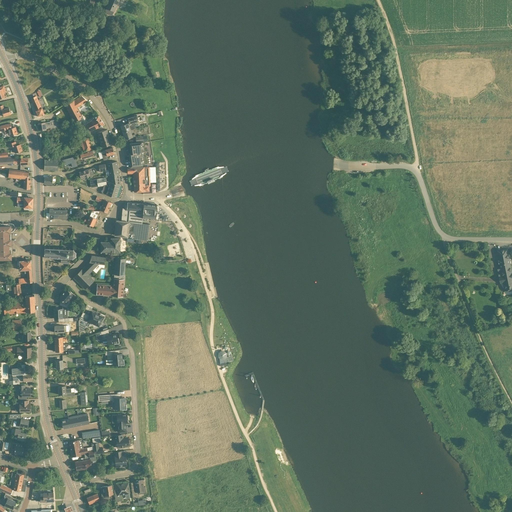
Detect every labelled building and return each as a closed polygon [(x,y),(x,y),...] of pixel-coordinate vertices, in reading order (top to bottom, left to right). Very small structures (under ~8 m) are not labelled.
[(115,12),(119,1),(121,2),(121,0),(109,0),(106,8),(105,12),(112,15),(114,11),(115,12)] [(38,100),(36,96),(31,98),(39,117),(45,114),(41,107),(38,100)] [(81,115),(73,101),(66,106),(76,125),(79,123),(80,125),(82,124),(87,133),(91,131),(105,125),(98,115),(93,119),(91,121),(87,123),(85,124),(81,115)] [(4,116),(11,114),(9,108),(4,109),(3,105),(0,105),(0,112),(2,111),(4,116)] [(132,123),(138,121),(136,116),(127,119),(129,123),(121,125),(123,132),(130,130),(134,129),(132,123)] [(45,122),(38,123),(39,130),(46,129),(45,126),(50,125),(50,122),(45,122)] [(11,128),(10,123),(0,126),(0,130),(1,131),(3,130),(4,132),(5,133),(7,133),(9,132),(10,135),(17,134),(15,127),(11,128)] [(102,147),(112,144),(110,139),(107,129),(98,133),(100,139),(99,139),(101,143),(102,147)] [(135,136),(134,132),(131,133),(130,130),(123,132),(125,139),(132,137),(135,136)] [(84,152),(92,149),(88,137),(80,139),(84,152)] [(15,153),(22,151),(20,144),(16,145),(15,142),(8,143),(10,147),(13,146),(15,153)] [(144,142),(137,143),(130,144),(131,152),(129,153),(129,154),(130,154),(130,156),(131,167),(145,165),(144,156),(145,155),(144,142)] [(107,156),(114,154),(115,153),(113,148),(113,147),(104,150),(103,148),(99,149),(100,151),(101,151),(102,154),(104,160),(108,159),(107,156)] [(81,159),(94,156),(92,151),(80,154),(81,159)] [(8,157),(0,157),(0,164),(11,164),(11,163),(13,163),(13,164),(20,163),(20,165),(28,164),(28,158),(14,159),(13,157),(8,157)] [(75,157),(62,160),(64,165),(71,163),(72,167),(77,165),(75,157)] [(58,170),(58,165),(58,160),(44,160),(44,170),(58,170)] [(98,165),(100,172),(106,170),(106,168),(108,168),(110,175),(119,174),(118,166),(117,161),(98,165)] [(152,182),(153,191),(161,191),(160,162),(156,163),(156,167),(150,167),(151,182),(152,182)] [(150,167),(144,167),(127,168),(128,173),(134,173),(134,192),(145,191),(149,191),(149,186),(150,186),(150,167)] [(28,180),(29,172),(9,169),(9,171),(6,171),(7,174),(9,174),(8,177),(24,179),(23,189),(30,189),(31,180),(28,180)] [(88,169),(81,171),(79,172),(81,179),(90,176),(90,175),(88,169)] [(119,174),(110,175),(108,175),(109,182),(120,185),(121,183),(119,174)] [(120,185),(109,182),(106,181),(106,177),(90,180),(91,187),(104,185),(102,192),(107,194),(106,194),(110,196),(116,197),(120,185)] [(112,202),(109,201),(105,199),(97,196),(95,200),(103,203),(100,210),(107,213),(112,202)] [(32,208),(33,198),(24,197),(18,197),(18,202),(24,202),(24,207),(32,208)] [(127,236),(127,238),(134,239),(142,240),(148,241),(150,224),(142,223),(142,218),(144,204),(127,202),(127,205),(125,204),(125,206),(124,206),(124,208),(123,208),(122,216),(121,216),(121,219),(122,219),(121,221),(117,220),(115,235),(127,236)] [(157,210),(157,205),(157,204),(145,204),(145,203),(144,203),(144,204),(143,217),(144,217),(156,218),(156,217),(156,213),(156,212),(157,210)] [(93,226),(96,220),(100,211),(94,211),(93,211),(89,220),(85,218),(84,222),(87,223),(89,224),(93,226)] [(0,259),(12,259),(12,258),(11,252),(11,246),(11,232),(12,232),(13,231),(14,230),(15,229),(15,228),(15,227),(15,226),(14,226),(14,225),(13,224),(12,224),(12,223),(11,223),(1,224),(1,226),(0,226),(0,259)] [(171,230),(161,230),(161,244),(171,243),(171,230)] [(120,252),(121,238),(111,238),(111,241),(111,246),(115,246),(116,252),(120,252)] [(101,242),(101,253),(110,252),(110,254),(112,254),(112,252),(116,252),(115,246),(111,246),(111,241),(101,242)] [(44,247),(44,248),(44,257),(45,258),(45,257),(49,257),(49,258),(49,257),(52,257),(52,258),(53,258),(53,257),(57,257),(57,258),(58,258),(58,257),(61,257),(61,259),(61,263),(69,263),(69,258),(72,258),(72,259),(73,259),(73,258),(75,256),(76,257),(76,256),(75,255),(76,253),(77,252),(77,251),(75,252),(74,250),(74,249),(73,248),(73,249),(70,249),(70,248),(69,248),(69,249),(66,249),(66,248),(66,247),(65,247),(62,247),(62,248),(62,249),(59,249),(59,248),(58,248),(58,249),(54,248),(54,247),(53,247),(53,248),(50,248),(50,247),(49,247),(49,248),(45,248),(45,247),(44,247)] [(511,272),(507,249),(498,251),(501,268),(498,268),(501,283),(504,282),(505,290),(507,290),(509,291),(511,291),(511,290),(511,272)] [(89,261),(88,263),(94,269),(99,263),(105,264),(106,257),(92,255),(91,258),(90,258),(90,259),(89,261)] [(123,297),(124,279),(125,258),(116,258),(114,286),(97,284),(96,295),(97,295),(97,294),(113,296),(121,297),(123,297)] [(32,282),(31,260),(20,261),(20,270),(24,270),(25,273),(27,273),(28,278),(19,279),(19,283),(32,282)] [(74,278),(85,289),(94,280),(88,275),(82,269),(73,277),(74,278)] [(21,295),(20,284),(10,285),(10,286),(9,286),(8,286),(8,288),(9,289),(13,288),(14,296),(21,295)] [(73,294),(71,292),(70,293),(67,289),(64,292),(62,294),(62,295),(59,298),(61,299),(59,305),(68,308),(70,301),(69,300),(73,295),(73,294)] [(34,295),(32,295),(26,296),(26,302),(4,304),(5,314),(10,314),(10,313),(27,312),(35,312),(35,311),(35,303),(34,295)] [(54,318),(63,318),(63,308),(59,308),(59,307),(55,308),(54,308),(54,309),(54,318)] [(83,312),(81,317),(79,321),(79,331),(83,331),(88,321),(100,326),(102,320),(103,320),(105,316),(100,314),(100,315),(92,311),(90,315),(83,312)] [(20,329),(22,329),(21,320),(12,320),(13,329),(10,329),(10,330),(20,329)] [(114,344),(119,343),(119,338),(117,338),(117,333),(109,335),(108,329),(103,331),(101,332),(96,333),(97,340),(102,340),(107,339),(108,345),(114,344)] [(30,331),(25,331),(22,332),(22,340),(22,341),(23,341),(25,341),(25,340),(31,340),(31,337),(32,336),(32,335),(32,334),(31,334),(30,331)] [(67,344),(63,344),(55,344),(56,352),(63,351),(67,350),(67,347),(67,344)] [(31,357),(31,347),(17,347),(17,351),(17,355),(24,355),(24,357),(31,357)] [(119,364),(119,365),(124,365),(124,359),(122,359),(122,353),(114,354),(113,350),(105,351),(105,355),(107,355),(108,359),(113,359),(114,364),(119,364)] [(229,355),(229,354),(228,353),(228,352),(227,351),(226,351),(226,350),(225,350),(224,350),(223,350),(222,351),(221,352),(220,353),(220,354),(220,355),(220,356),(221,357),(221,358),(222,358),(224,362),(226,361),(224,359),(225,359),(226,359),(226,358),(227,358),(227,357),(228,357),(228,356),(229,355)] [(57,368),(57,369),(63,368),(63,366),(67,365),(66,362),(63,362),(63,360),(56,360),(57,365),(56,366),(56,368),(57,368)] [(24,381),(32,380),(32,379),(33,379),(33,376),(32,377),(32,373),(26,373),(26,364),(9,365),(9,368),(8,369),(9,375),(12,374),(13,384),(20,384),(19,381),(24,380),(24,381)] [(26,399),(26,396),(31,396),(31,388),(25,388),(25,385),(18,385),(18,391),(22,391),(22,396),(21,396),(19,399),(26,399)] [(58,386),(59,394),(66,394),(66,396),(75,395),(75,393),(74,387),(70,387),(70,388),(66,388),(66,386),(58,386)] [(113,394),(98,395),(98,401),(112,400),(112,402),(115,402),(115,409),(121,408),(121,410),(127,409),(127,404),(125,405),(125,400),(122,400),(122,397),(113,398),(113,394)] [(20,411),(30,411),(30,403),(29,403),(29,400),(21,401),(21,404),(20,404),(20,411)] [(69,419),(62,420),(63,428),(89,423),(87,413),(68,417),(69,419)] [(21,414),(10,414),(10,418),(17,418),(17,421),(16,421),(15,427),(20,428),(20,425),(28,427),(29,420),(21,419),(21,414)] [(118,415),(117,415),(117,419),(117,422),(117,423),(118,423),(118,432),(126,431),(125,422),(127,422),(127,420),(128,420),(128,417),(127,417),(127,414),(121,415),(121,414),(118,414),(118,415)] [(26,433),(21,432),(21,429),(16,428),(14,435),(18,435),(17,439),(25,440),(26,433)] [(117,448),(125,447),(125,446),(129,445),(129,438),(122,439),(122,434),(114,435),(115,440),(116,440),(117,448)] [(79,446),(83,446),(82,440),(78,440),(69,442),(71,452),(76,451),(76,450),(80,449),(79,446)] [(15,449),(14,453),(23,454),(24,448),(23,447),(24,444),(19,443),(13,442),(12,448),(15,449)] [(93,446),(95,454),(103,453),(103,448),(99,448),(98,442),(93,443),(93,446)] [(89,457),(95,456),(95,454),(93,446),(84,448),(83,446),(79,446),(80,449),(76,450),(76,451),(71,452),(72,456),(81,455),(81,454),(89,452),(89,457)] [(114,456),(116,467),(120,467),(123,467),(123,466),(127,466),(126,454),(122,455),(122,451),(115,452),(115,455),(114,456)] [(95,460),(95,456),(89,457),(90,459),(75,461),(76,466),(75,466),(75,467),(76,468),(77,469),(87,468),(87,467),(91,466),(91,464),(91,461),(95,460)] [(13,490),(21,491),(24,474),(16,473),(13,490)] [(131,484),(132,488),(133,497),(139,496),(139,491),(144,491),(143,479),(134,481),(134,482),(135,483),(132,483),(131,484)] [(130,493),(128,483),(117,484),(118,489),(114,490),(116,501),(122,500),(121,494),(130,493)] [(113,494),(112,485),(107,486),(107,485),(107,486),(104,486),(104,487),(101,488),(102,498),(105,497),(106,497),(109,497),(110,495),(110,494),(113,494)] [(54,501),(53,492),(48,493),(43,493),(43,497),(40,497),(40,500),(41,502),(54,501)] [(4,505),(8,507),(13,509),(16,502),(11,499),(13,497),(5,493),(4,496),(5,497),(4,499),(5,502),(6,502),(4,505)] [(100,500),(97,493),(87,498),(89,502),(89,503),(90,504),(100,500)]
